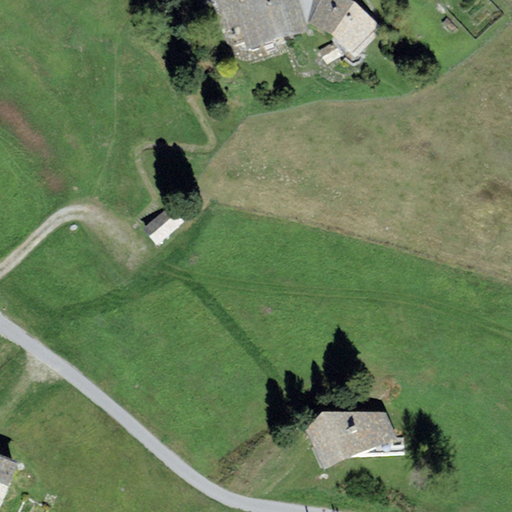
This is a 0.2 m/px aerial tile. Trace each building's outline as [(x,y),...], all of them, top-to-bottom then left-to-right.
[(216,0),(226,30),(241,25),(248,49),(309,30),(306,23),(299,0),(216,0)] [(353,0),(299,0),(306,23),(309,22),(333,33),(358,59),(384,29),(355,1),(353,0)] [(170,206),(143,229),(157,245),(183,222),(170,206)] [(386,412),(323,410),(306,429),(323,467),(396,438),(386,412)] [(0,510),(18,460),(0,453),(0,510)]
